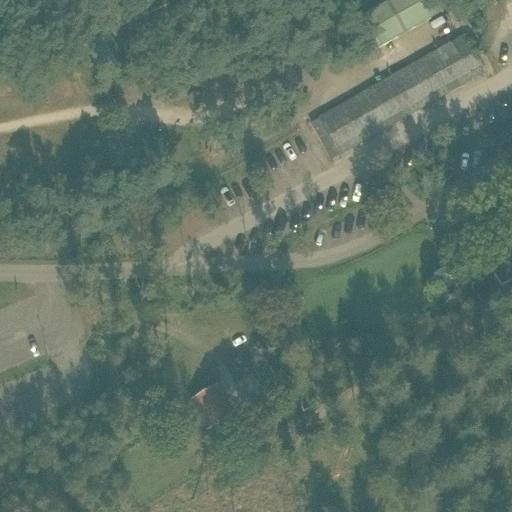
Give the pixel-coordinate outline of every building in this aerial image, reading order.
[(377,50),(442,14),(433,0),(393,0),(360,19),(377,50)] [(84,45),(102,76),(124,64),(106,33),(84,45)] [(338,156),(484,73),(465,38),(318,121),(338,156)] [(187,98),(191,104),(198,104),(202,99),(201,92),(195,89),(189,92),(187,98)] [(506,284),(503,278),(511,272),(511,210),(455,243),(486,296),(506,284)] [(253,370),(262,384),(274,377),(265,363),(253,370)] [(207,430),(231,416),(215,388),(192,402),(195,407),(193,407),(207,430)]
